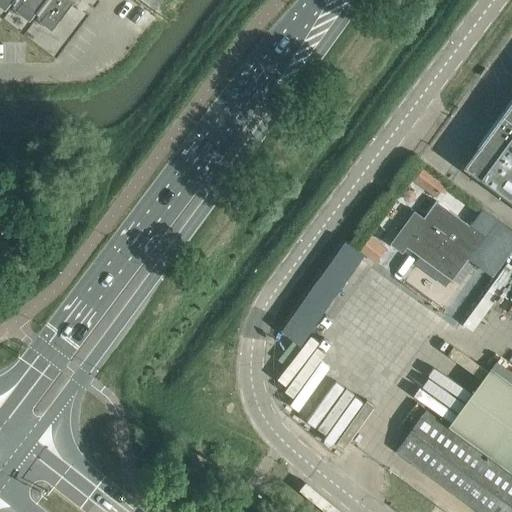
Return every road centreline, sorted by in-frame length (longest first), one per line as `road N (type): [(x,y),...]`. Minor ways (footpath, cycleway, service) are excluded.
road 1 (unclassified): [(371,511),(301,457),(260,411),(250,370),(257,323),(494,0)]
road 2 (tertiary): [(333,9),(258,74),(0,420)]
road 3 (tertiary): [(31,441),(286,96),(333,9)]
